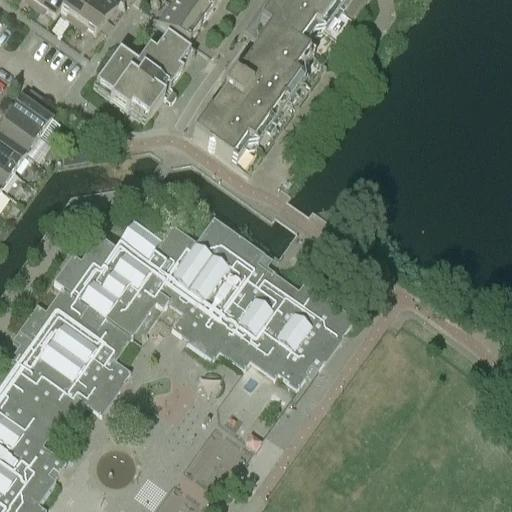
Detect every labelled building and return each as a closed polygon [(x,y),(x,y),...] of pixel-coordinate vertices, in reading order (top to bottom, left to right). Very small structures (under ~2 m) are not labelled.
[(27,9),(33,13),(41,0),(23,0),(30,5),(27,9)] [(54,22),(60,14),(59,13),(68,0),(41,0),(33,13),(38,17),(41,13),(54,22)] [(68,26),(74,30),(94,0),(68,0),(59,13),(60,14),(71,22),(68,26)] [(116,9),(104,0),(94,0),(74,30),(79,34),(82,30),(95,39),(116,9)] [(141,15),(141,14),(146,7),(137,0),(136,0),(131,8),(141,15)] [(192,0),(175,0),(170,9),(200,30),(211,13),(192,0)] [(511,0),(277,0),(258,28),(268,35),(229,90),(223,85),(216,96),(222,100),(191,143),(247,183),(325,73),(321,71),(371,0),(370,0),(511,0)] [(192,0),(211,13),(220,0),(192,0)] [(187,48),(200,30),(170,9),(157,26),(187,48)] [(118,56),(95,89),(111,101),(108,106),(127,119),(130,114),(146,126),(163,103),(168,107),(171,107),(175,101),(175,98),(169,94),(193,59),(166,40),(142,73),(118,56)] [(29,94),(22,104),(36,113),(42,104),(29,94)] [(51,124),(36,113),(22,104),(21,102),(12,115),(8,112),(4,118),(38,142),(46,148),(59,130),(51,124)] [(0,131),(0,141),(25,160),(38,142),(4,118),(0,123),(0,124),(3,127),(0,131)] [(0,168),(13,178),(25,160),(0,141),(0,168)] [(74,159),(62,161),(64,169),(75,167),(74,159)] [(0,194),(0,195),(13,178),(0,168),(0,194)] [(62,294),(45,318),(114,367),(149,318),(156,323),(167,307),(182,318),(171,334),(213,365),(218,358),(243,375),(249,367),(247,366),(296,298),(272,280),(274,278),(258,266),(263,259),(212,223),(195,248),(170,230),(157,248),(131,230),(113,254),(97,243),(79,267),(71,262),(52,288),(62,294)] [(247,366),(249,367),(273,385),(276,381),(295,396),(312,373),(317,376),(353,326),(328,308),(329,306),(328,306),(327,307),(303,290),(304,289),(303,288),(296,298),(247,366)] [(0,511),(39,511),(36,509),(65,468),(40,451),(57,427),(66,434),(84,409),(100,421),(119,395),(118,394),(129,378),(114,367),(45,318),(36,311),(17,337),(27,344),(0,381),(0,511)]
